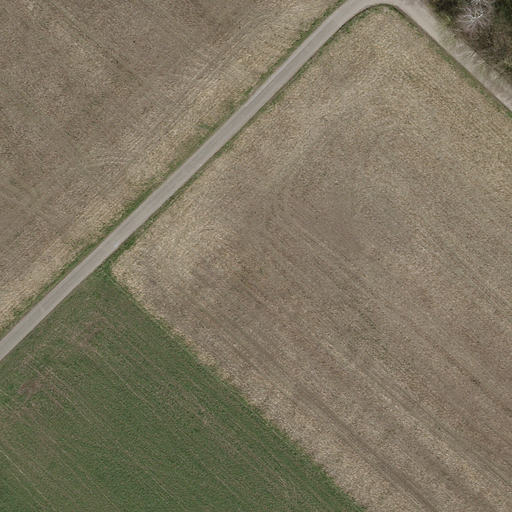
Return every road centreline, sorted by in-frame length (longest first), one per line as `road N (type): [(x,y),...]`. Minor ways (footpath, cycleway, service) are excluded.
road 1 (track): [(0,347),(362,0)]
road 2 (track): [(511,98),(406,0)]
